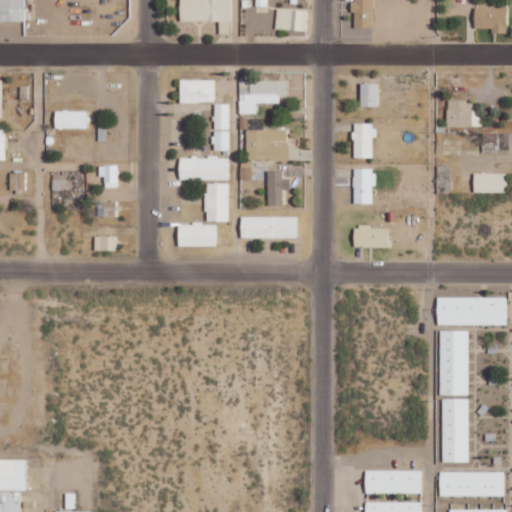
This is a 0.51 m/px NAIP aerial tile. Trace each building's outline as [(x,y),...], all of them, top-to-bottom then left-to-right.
[(0,0),(0,21),(24,21),(23,0),(0,0)] [(180,0),(180,20),(231,22),(231,0),(180,0)] [(373,28),(373,0),(352,0),(352,12),(355,12),(354,27),(373,28)] [(475,8),(475,30),(506,31),(507,8),(475,8)] [(307,30),(308,10),(277,9),(276,29),(307,30)] [(181,92),(181,101),(210,102),(210,89),(214,89),(215,80),(180,80),(180,92),(181,92)] [(285,81),(251,80),(250,94),(245,94),(245,103),(284,104),(285,81)] [(361,106),(379,107),(379,83),(361,83),(361,106)] [(448,127),(481,126),(481,110),(472,110),(471,101),(447,101),(448,127)] [(216,130),(231,129),(230,103),(215,104),(216,130)] [(86,129),(87,111),(55,110),(55,128),(86,129)] [(353,158),(374,158),(374,124),(354,123),(353,158)] [(230,131),(214,130),(214,150),(230,150),(230,131)] [(278,130),(247,130),(247,160),(289,159),(289,144),(279,144),(278,130)] [(483,152),(511,152),(511,144),(511,133),(483,133),(483,152)] [(230,179),(230,157),(179,157),(180,180),(230,179)] [(99,165),(100,177),(105,177),(105,188),(118,187),(118,165),(99,165)] [(354,204),(374,203),(373,169),(361,169),(361,177),(354,177),(354,204)] [(283,205),(283,190),(290,189),(290,179),(283,179),(283,171),(268,171),(268,205),(283,205)] [(474,192),(507,193),(507,173),(474,173),(474,192)] [(69,175),(53,175),(53,190),(69,190),(69,175)] [(229,186),(211,184),(210,194),(215,194),(214,206),(210,205),(209,219),(226,220),(229,186)] [(116,201),(97,202),(98,216),(117,216),(116,201)] [(242,238),(297,238),(298,217),(242,216),(242,238)] [(179,246),(205,246),(205,237),(210,237),(210,224),(179,225),(179,234),(179,246)] [(388,247),(389,227),(354,226),(353,247),(388,247)] [(116,251),(116,237),(95,236),(95,250),(116,251)] [(507,298),(438,297),(438,325),(507,326),(507,298)] [(470,331),(441,330),(440,395),(468,396),(470,331)] [(469,399),(442,399),(443,462),(470,462),(469,399)] [(26,491),(26,460),(0,459),(0,511),(20,511),(20,491),(26,491)] [(422,471),(366,470),(365,493),(422,494),(422,471)] [(505,472),(440,472),(440,496),(505,496),(505,472)]
